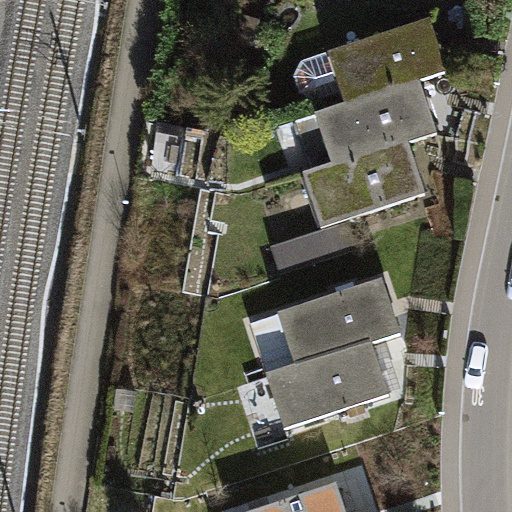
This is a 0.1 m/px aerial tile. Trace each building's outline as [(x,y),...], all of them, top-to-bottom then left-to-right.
[(430,21),(305,62),(297,76),(303,93),(318,100),(342,92),(346,106),(420,82),(448,73),(430,21)] [(438,134),(420,82),(346,106),(316,116),(326,145),(338,140),(342,151),(339,152),(342,161),(332,164),(333,166),(333,167),(408,142),(409,143),(438,134)] [(338,140),(326,145),(332,164),(342,161),(339,152),(342,151),(338,140)] [(426,195),(409,143),(408,142),(333,167),(333,166),(304,175),(314,205),(326,201),(330,213),(327,214),(331,227),(354,219),(426,195)] [(326,201),(314,205),(322,230),(331,227),(327,214),(330,213),(326,201)] [(364,248),(354,219),(331,227),(322,230),(266,248),(275,278),(364,248)] [(383,280),(279,315),(280,317),(259,323),(255,334),(269,377),(372,343),(401,333),(383,280)] [(390,396),(372,343),(269,377),(279,405),(290,401),(293,413),(291,414),(295,427),(390,396)] [(344,511),(336,487),(259,511),(344,511)]
